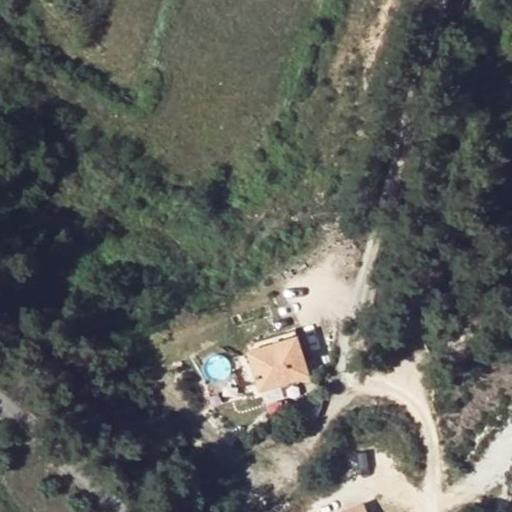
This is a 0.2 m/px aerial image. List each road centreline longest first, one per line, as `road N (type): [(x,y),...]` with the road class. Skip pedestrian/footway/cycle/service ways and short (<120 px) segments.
road 1 (track): [(427,511),(432,469),(419,423),(383,394),(347,392),(339,374),(439,0)]
road 2 (track): [(347,392),(511,332)]
road 3 (unclassified): [(0,403),(128,511)]
